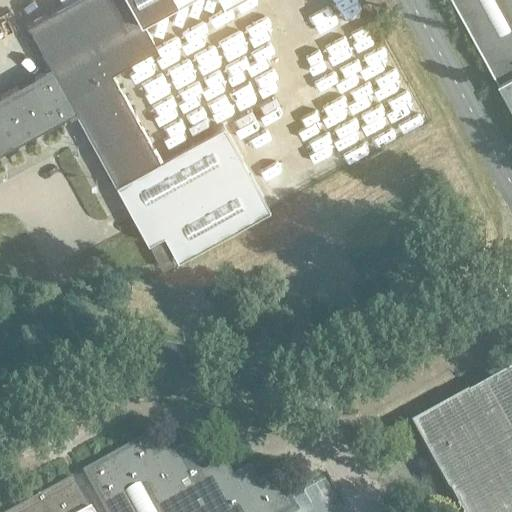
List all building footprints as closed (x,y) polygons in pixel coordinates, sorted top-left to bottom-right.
[(224,124),(160,159),(108,63),(152,39),(142,21),(179,0),(220,0),(223,4),(229,0),(71,0),(28,24),(51,66),(0,93),(0,150),(76,109),(148,241),(164,233),(178,258),(270,208),(224,124)] [(511,0),(455,0),(511,103),(511,0)] [(163,240),(151,246),(150,247),(162,268),(174,261),(163,240)] [(511,511),(511,376),(414,431),(459,511),(511,511)] [(146,440),(83,475),(102,511),(294,511),(276,478),(260,487),(250,471),(234,480),(224,463),(207,472),(198,455),(190,460),(185,451),(177,456),(172,448),(155,457),(146,440)] [(90,511),(73,480),(14,511),(90,511)]
